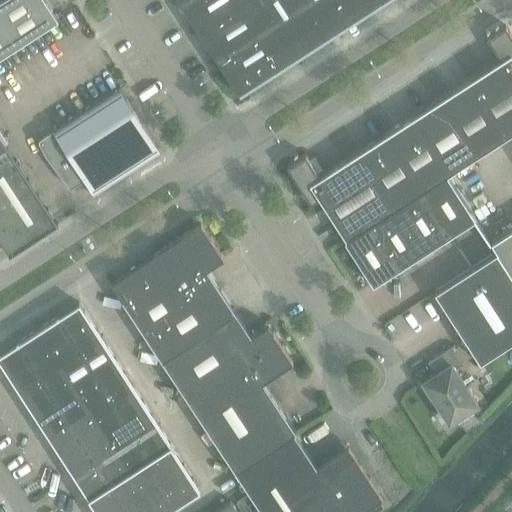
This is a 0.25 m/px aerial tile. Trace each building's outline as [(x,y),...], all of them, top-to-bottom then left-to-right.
[(0,0),(0,55),(58,18),(46,0),(0,0)] [(179,0),(235,86),(368,0),(179,0)] [(487,36),(501,58),(467,80),(504,137),(511,131),(511,35),(505,24),(487,36)] [(504,137),(467,80),(440,97),(477,154),(504,137)] [(47,156),(69,186),(70,186),(70,187),(71,187),(71,186),(85,177),(94,190),(93,191),(94,192),(107,184),(106,183),(154,152),(160,148),(121,88),(120,86),(40,137),(39,137),(39,138),(39,139),(38,139),(38,140),(38,141),(39,141),(39,142),(47,156)] [(477,154),(440,97),(413,115),(450,171),(477,154)] [(423,189),(446,174),(450,171),(413,115),(386,132),(423,189)] [(359,149),(396,206),(421,190),(423,189),(386,132),(359,149)] [(0,245),(2,244),(9,255),(58,223),(7,145),(0,134),(0,245)] [(310,202),(319,197),(346,239),(370,223),(395,207),(396,206),(359,149),(319,175),(305,153),(287,165),(310,202)] [(449,234),(474,218),(475,217),(446,174),(423,189),(421,190),(449,234)] [(395,207),(424,250),(449,234),(421,190),(396,206),(395,207)] [(424,250),(395,207),(370,223),(399,267),(424,250)] [(201,221),(154,252),(165,269),(166,268),(189,303),(218,284),(207,267),(224,256),(201,221)] [(344,240),(373,283),(399,267),(370,223),(346,239),(344,240)] [(511,227),(490,242),(496,251),(511,274),(511,227)] [(434,291),(480,361),(511,340),(511,274),(496,251),(434,291)] [(165,269),(154,252),(110,281),(145,332),(189,303),(166,268),(165,269)] [(189,303),(145,332),(159,353),(232,305),(218,284),(189,303)] [(125,373),(79,302),(0,353),(0,359),(43,426),(90,498),(98,511),(162,511),(200,488),(172,444),(125,373)] [(232,305),(159,353),(236,470),(294,431),(296,430),(286,415),(279,419),(256,384),(293,360),(273,330),(262,337),(256,330),(251,333),(232,305)] [(463,363),(451,345),(427,361),(435,373),(423,380),(449,421),(455,417),(458,420),(457,420),(458,421),(474,411),(473,410),(470,407),(477,403),(454,368),(463,363)] [(294,431),(236,470),(263,511),(372,511),(383,505),(379,498),(382,495),(348,444),(316,465),(294,431)] [(237,511),(235,507),(230,501),(213,511),(237,511)]
